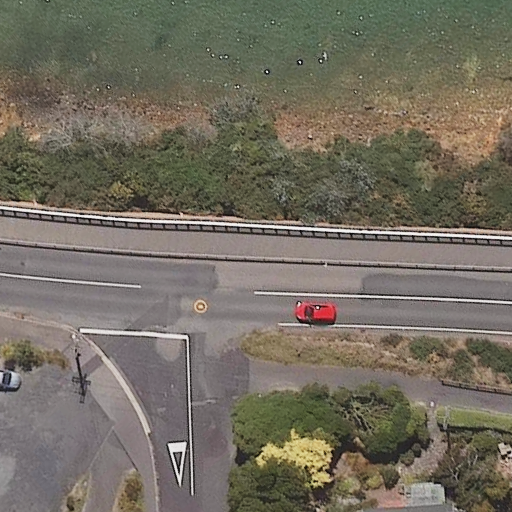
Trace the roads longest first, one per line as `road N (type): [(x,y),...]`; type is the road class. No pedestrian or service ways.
road 1 (secondary): [(511,301),(185,289)]
road 2 (residential): [(187,373),(399,387),(511,405)]
road 3 (secondary): [(185,289),(0,273)]
road 4 (residential): [(187,373),(193,511)]
